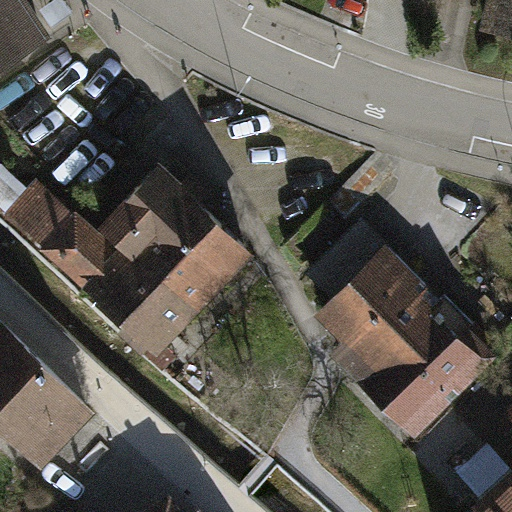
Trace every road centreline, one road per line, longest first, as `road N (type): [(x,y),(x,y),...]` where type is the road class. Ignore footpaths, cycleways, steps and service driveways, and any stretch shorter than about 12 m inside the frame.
road 1 (residential): [(511,131),(428,118),(302,80),(190,28),(156,0)]
road 2 (residential): [(239,511),(0,297)]
